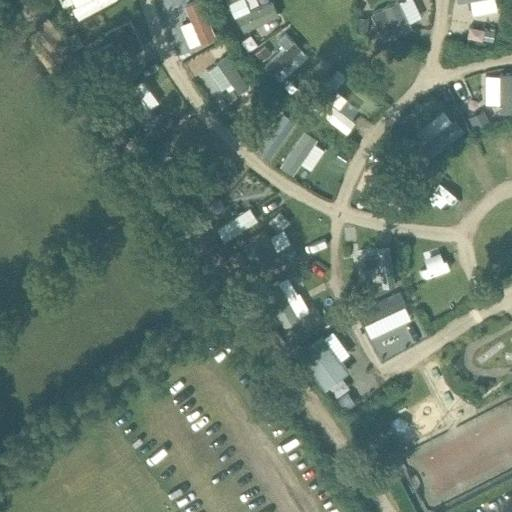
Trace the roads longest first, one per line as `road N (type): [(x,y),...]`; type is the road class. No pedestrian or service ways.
road 1 (track): [(387,511),(21,0)]
road 2 (unknown): [(511,51),(423,83),(382,115),(334,206),(329,259),(344,318),(366,362),(381,370),(409,363),(511,304)]
